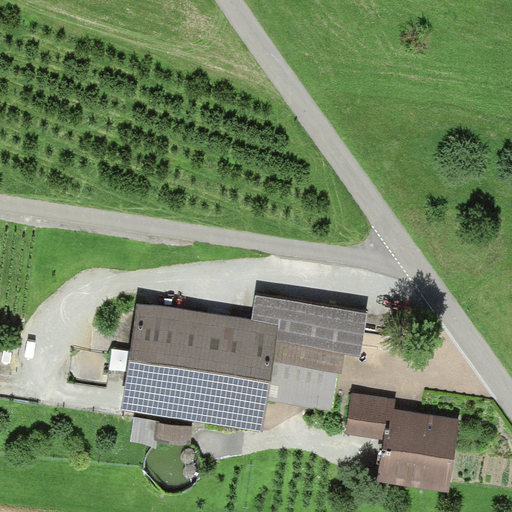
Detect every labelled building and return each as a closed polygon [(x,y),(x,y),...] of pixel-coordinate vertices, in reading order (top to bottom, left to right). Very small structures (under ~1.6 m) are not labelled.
[(267,399),(332,409),(338,372),(342,373),(345,353),(361,356),(368,312),(255,294),(251,320),(278,324),(267,399)] [(251,320),(137,303),(121,410),(262,431),(267,399),(278,324),(251,320)] [(449,491),(460,418),(394,409),(396,399),(352,392),(346,432),(383,438),(377,480),(449,491)] [(156,447),(157,439),(154,438),(157,421),(135,416),(130,442),(156,447)] [(189,443),(192,426),(157,421),(154,438),(157,439),(189,443)]
